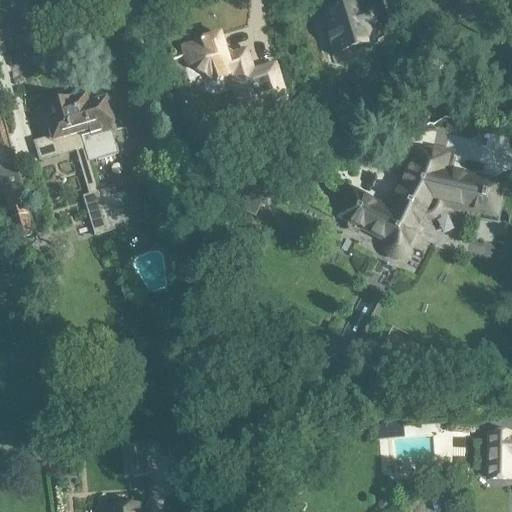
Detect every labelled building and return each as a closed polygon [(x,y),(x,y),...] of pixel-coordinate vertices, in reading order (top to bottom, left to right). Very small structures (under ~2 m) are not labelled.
[(327,34),(333,57),(373,45),(371,39),(389,34),(379,1),(362,6),(361,4),(343,9),(342,3),(337,1),(329,3),(327,8),(328,14),(333,32),(327,34)] [(229,78),(242,117),(287,103),(275,65),(254,71),(248,51),(232,55),(225,51),(220,36),(183,48),(188,67),(217,82),(229,78)] [(88,95),(70,101),(89,164),(90,164),(119,155),(112,134),(117,132),(107,101),(91,106),(88,95)] [(47,140),(35,144),(41,162),(76,152),(89,196),(83,198),(95,238),(115,232),(114,227),(109,229),(98,193),(89,164),(70,101),(43,109),(48,124),(44,131),(47,140)] [(352,188),(336,219),(382,244),(382,246),(382,250),(383,254),(385,257),(389,260),(392,261),(397,263),(401,262),(405,261),(409,257),(412,252),(427,223),(432,222),(435,220),(439,217),(442,213),(444,211),(497,222),(506,183),(451,170),(455,153),(436,148),(435,152),(428,150),(424,150),(421,150),(418,153),(414,156),(405,171),(384,206),(352,188)] [(0,193),(3,193),(23,186),(15,164),(0,168),(0,193)] [(283,183),(247,165),(233,191),(240,195),(234,207),(255,218),(262,206),(269,209),(273,200),(276,202),(280,194),(277,193),(283,183)] [(32,214),(23,186),(3,193),(14,230),(8,232),(11,242),(18,241),(17,239),(19,239),(38,233),(32,214)] [(108,190),(98,193),(109,229),(114,227),(134,222),(125,193),(110,198),(108,190)] [(28,258),(24,246),(13,249),(17,261),(28,258)] [(170,307),(164,308),(162,312),(164,317),(167,320),(173,318),(175,315),(174,310),(170,307)] [(331,358),(331,359),(327,367),(341,374),(346,366),(345,365),(344,366),(340,364),(341,364),(335,361),(335,362),(332,360),(332,359),(331,358)] [(171,363),(163,364),(160,369),(161,375),(166,378),(172,377),(176,372),(175,366),(171,363)] [(176,406),(177,418),(192,417),(191,405),(176,406)] [(511,439),(510,439),(510,437),(490,437),(491,481),(511,481),(511,478),(511,477),(511,439)] [(0,445),(0,466),(30,464),(45,462),(43,443),(28,444),(0,445)] [(124,479),(148,476),(145,444),(121,447),(124,479)]
